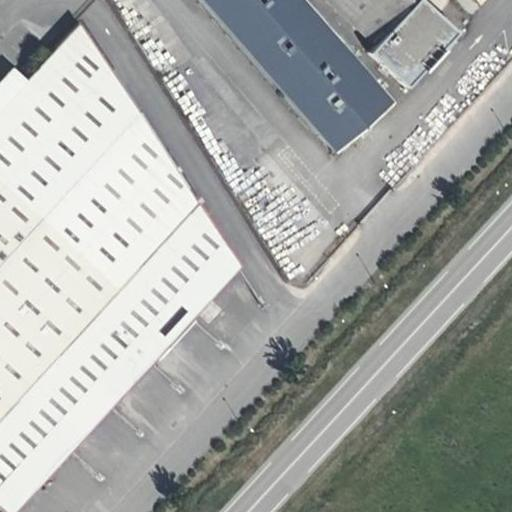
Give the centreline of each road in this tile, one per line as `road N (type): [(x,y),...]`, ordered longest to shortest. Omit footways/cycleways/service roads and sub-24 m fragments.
road 1 (unclassified): [(511,89),(121,511)]
road 2 (primary): [(511,224),(244,511)]
